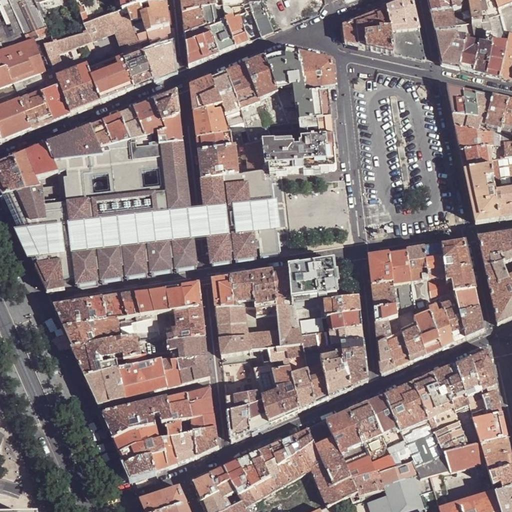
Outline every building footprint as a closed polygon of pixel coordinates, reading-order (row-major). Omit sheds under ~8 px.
[(8,0),(0,0),(0,41),(5,53),(28,45),(8,0)] [(34,0),(8,0),(28,45),(35,43),(51,37),(36,4),(34,0)] [(120,0),(122,6),(122,12),(127,11),(133,8),(140,7),(148,6),(167,4),(166,0),(120,0)] [(180,0),(182,9),(182,16),(205,10),(203,0),(180,0)] [(203,0),(205,10),(212,8),(215,8),(213,0),(203,0)] [(243,7),(244,7),(242,0),(221,0),(222,7),(225,22),(233,18),(238,17),(238,16),(236,10),(243,7)] [(410,0),(398,5),(387,10),(389,26),(390,30),(390,35),(419,32),(411,0),(410,0)] [(427,0),(429,6),(431,15),(452,12),(451,8),(450,0),(427,0)] [(450,0),(451,8),(452,12),(452,14),(453,14),(456,14),(460,13),(460,8),(462,7),(461,5),(468,3),(467,0),(450,0)] [(467,0),(468,3),(469,11),(472,25),(489,23),(489,19),(499,16),(497,10),(493,0),(467,0)] [(511,0),(493,0),(497,10),(511,3),(511,0)] [(83,26),(87,24),(84,7),(82,7),(79,5),(79,3),(76,3),(83,26)] [(273,35),(268,18),(260,3),(249,4),(249,5),(250,9),(251,11),(261,40),(265,38),(273,35)] [(168,15),(167,4),(148,6),(150,11),(141,12),(140,7),(133,8),(127,11),(132,23),(143,20),(146,32),(147,35),(169,28),(168,15)] [(224,54),(235,50),(225,22),(222,7),(218,7),(215,8),(212,8),(205,10),(182,16),(184,25),(185,41),(186,46),(211,36),(219,57),(224,54)] [(358,48),(367,50),(366,35),(381,33),(380,30),(381,30),(384,30),(384,27),(384,26),(389,26),(387,10),(343,28),(345,45),(358,48)] [(45,48),(54,71),(55,74),(60,72),(64,70),(59,57),(116,34),(125,57),(142,50),(137,38),(132,23),(127,11),(122,12),(87,24),(83,26),(89,38),(54,46),(45,48)] [(454,19),(455,26),(472,25),(469,11),(460,13),(456,14),(456,18),(454,19)] [(452,12),(431,15),(433,27),(435,36),(455,34),(454,28),(455,27),(455,26),(454,19),(453,14),(452,14),(452,12)] [(499,16),(489,19),(489,23),(491,36),(492,42),(506,44),(507,39),(499,16)] [(249,44),(239,21),(235,22),(233,18),(225,22),(235,50),(244,46),(249,44)] [(489,23),(472,25),(474,40),(475,44),(478,45),(478,44),(485,45),(484,36),(491,36),(489,23)] [(455,34),(435,36),(442,67),(452,70),(458,71),(465,43),(473,44),(475,44),(474,40),(472,25),(455,26),(455,27),(454,28),(455,34)] [(51,38),(54,46),(89,38),(83,26),(51,38)] [(143,36),(137,38),(142,50),(142,51),(153,47),(155,52),(171,46),(170,36),(169,28),(147,35),(143,36)] [(382,54),(393,57),(390,35),(390,30),(384,30),(381,30),(380,30),(381,33),(366,35),(367,50),(382,54)] [(410,60),(423,63),(424,63),(425,62),(419,32),(390,35),(393,57),(410,60)] [(511,36),(508,35),(507,39),(506,44),(499,80),(511,83),(511,36)] [(211,36),(186,46),(188,69),(205,62),(219,57),(211,36)] [(477,51),(473,74),(481,76),(486,77),(491,46),(492,45),(492,42),(491,36),(484,36),(485,45),(478,44),(478,45),(477,51)] [(35,43),(45,48),(54,46),(51,38),(51,37),(35,43)] [(506,44),(492,42),(492,45),(491,46),(486,77),(494,79),(499,80),(506,44)] [(0,91),(14,86),(43,75),(47,74),(35,43),(28,45),(5,53),(0,54),(0,91)] [(54,71),(45,48),(35,43),(47,74),(54,71)] [(465,43),(458,71),(467,73),(473,74),(477,51),(472,50),(473,44),(465,43)] [(175,74),(171,46),(155,52),(144,56),(154,83),(166,78),(175,74)] [(144,55),(144,56),(155,52),(153,47),(142,51),(144,55)] [(142,50),(125,57),(122,57),(124,61),(125,63),(144,55),(142,51),(142,50)] [(146,86),(154,83),(144,56),(144,55),(125,63),(135,91),(146,86)] [(303,56),(298,55),(299,58),(305,91),(327,89),(335,88),(332,63),(314,59),(303,56)] [(122,57),(97,68),(99,74),(113,69),(112,66),(124,61),(122,57)] [(305,91),(299,58),(290,58),(283,58),(276,59),(269,61),(265,63),(288,126),(331,121),(328,94),(305,96),(305,91)] [(245,67),(258,102),(267,128),(288,126),(265,63),(263,60),(253,64),(245,67)] [(120,97),(135,91),(125,63),(124,61),(112,66),(113,69),(99,74),(97,68),(89,71),(93,82),(102,104),(120,97)] [(88,67),(80,71),(87,89),(93,107),(102,104),(93,82),(89,71),(88,67)] [(267,128),(258,102),(245,67),(235,71),(226,75),(240,111),(245,132),(249,145),(261,143),(272,143),(267,128)] [(47,74),(43,75),(46,84),(48,88),(59,83),(58,80),(56,77),(55,74),(54,71),(47,74)] [(85,110),(93,107),(87,89),(80,71),(74,73),(62,78),(58,80),(59,83),(61,88),(72,116),(85,110)] [(18,95),(46,84),(43,75),(14,86),(18,95)] [(220,77),(211,81),(223,112),(225,117),(240,111),(226,75),(220,77)] [(220,112),(223,112),(211,81),(200,85),(191,89),(193,114),(220,112)] [(42,94),(42,95),(61,88),(59,83),(48,88),(41,91),(42,94)] [(41,91),(48,88),(46,84),(18,95),(20,102),(21,103),(42,94),(41,91)] [(0,91),(0,110),(20,102),(18,95),(14,86),(0,91)] [(61,88),(42,95),(53,123),(65,119),(72,116),(61,88)] [(447,88),(453,117),(466,119),(463,92),(454,90),(447,88)] [(468,93),(463,92),(466,119),(478,121),(476,95),(468,93)] [(42,94),(21,103),(32,132),(44,127),(53,123),(42,95),(42,94)] [(167,99),(154,104),(163,126),(180,119),(178,103),(177,95),(167,99)] [(482,96),(476,95),(478,121),(481,122),(481,123),(486,124),(493,99),(482,96)] [(499,100),(493,99),(486,124),(483,135),(500,139),(509,102),(499,100)] [(21,103),(20,102),(0,110),(0,138),(2,144),(19,137),(32,132),(21,103)] [(511,103),(509,102),(500,139),(511,137),(511,103)] [(143,109),(134,112),(146,140),(153,139),(158,137),(167,135),(163,126),(154,104),(143,109)] [(240,111),(225,117),(229,129),(230,134),(240,132),(245,132),(240,111)] [(127,115),(121,117),(132,144),(146,140),(134,112),(127,115)] [(195,128),(197,141),(230,134),(229,129),(226,130),(220,112),(193,114),(195,128)] [(111,122),(103,125),(113,148),(132,144),(121,117),(111,122)] [(486,124),(481,123),(481,122),(478,121),(466,119),(453,117),(454,124),(455,128),(478,134),(483,135),(486,124)] [(181,132),(180,119),(163,126),(167,135),(158,137),(159,143),(160,149),(183,147),(181,132)] [(288,126),(267,128),(272,143),(261,143),(265,172),(268,171),(268,176),(335,173),(336,171),(333,143),(331,121),(288,126)] [(96,128),(92,129),(101,151),(113,148),(103,125),(96,128)] [(458,143),(461,153),(490,149),(494,149),(492,137),(483,135),(478,134),(455,128),(458,143)] [(59,176),(38,181),(41,191),(92,181),(109,179),(141,175),(158,173),(160,186),(187,182),(186,173),(184,155),(183,147),(160,149),(159,143),(155,144),(153,139),(146,140),(132,144),(113,148),(101,151),(92,129),(65,140),(48,147),(54,163),(59,176)] [(197,149),(198,154),(233,148),(230,134),(197,141),(197,149)] [(492,137),(494,149),(505,147),(504,144),(500,145),(500,139),(492,137)] [(249,145),(245,146),(249,174),(261,172),(265,172),(261,143),(249,145)] [(245,146),(235,148),(239,176),(249,174),(245,146)] [(38,151),(28,155),(37,181),(38,181),(59,176),(54,163),(48,147),(38,151)] [(494,149),(490,149),(491,161),(505,159),(505,147),(494,149)] [(202,183),(239,176),(235,148),(233,148),(198,154),(200,171),(201,183),(202,183)] [(463,164),(465,173),(492,168),(491,161),(490,149),(461,153),(463,164)] [(41,191),(38,181),(37,181),(28,155),(20,159),(14,161),(26,194),(41,191)] [(491,161),(492,168),(495,187),(503,186),(504,192),(511,190),(511,158),(505,159),(491,161)] [(0,191),(3,198),(7,197),(26,194),(14,161),(4,165),(0,166),(0,191)] [(492,168),(465,173),(470,195),(476,225),(499,222),(495,187),(492,168)] [(203,191),(202,191),(203,195),(204,203),(205,217),(206,225),(207,235),(209,246),(210,260),(212,259),(231,257),(236,256),(238,256),(252,253),(256,253),(261,252),(269,251),(275,250),(272,234),(272,229),(268,209),(268,205),(265,189),(265,184),(263,184),(261,172),(249,174),(239,176),(202,183),(203,191)] [(26,194),(7,197),(13,210),(21,229),(36,260),(39,267),(42,274),(46,283),(47,286),(59,284),(71,282),(77,281),(88,280),(97,278),(102,277),(112,276),(122,274),(127,274),(138,272),(146,270),(151,270),(163,268),(171,266),(176,266),(195,263),(196,262),(195,247),(193,237),(192,223),(191,219),(190,208),(188,189),(187,182),(160,186),(160,190),(143,192),(141,175),(109,179),(111,196),(94,198),(92,181),(41,191),(26,194)] [(268,205),(273,204),(270,183),(265,184),(265,189),(268,205)] [(511,190),(504,192),(503,186),(495,187),(499,222),(511,219),(511,190)] [(268,209),(272,229),(277,229),(273,208),(268,209)] [(269,251),(261,252),(262,260),(281,257),(277,233),(272,234),(275,250),(269,251)] [(479,240),(486,271),(503,267),(503,268),(511,263),(511,234),(508,236),(499,237),(485,239),(479,240)] [(456,244),(442,246),(446,279),(449,295),(454,294),(455,294),(462,293),(476,291),(473,276),(465,242),(456,244)] [(446,279),(442,246),(433,247),(424,249),(429,281),(446,279)] [(416,250),(407,252),(411,285),(429,282),(429,281),(424,249),(416,250)] [(398,253),(389,254),(393,284),(396,309),(397,312),(398,319),(412,312),(415,310),(414,302),(411,285),(407,252),(398,253)] [(236,256),(237,264),(247,262),(257,261),(256,253),(252,253),(238,256),(236,256)] [(379,256),(369,258),(370,271),(372,288),(393,284),(389,254),(379,256)] [(212,259),(213,267),(232,264),(231,257),(212,259)] [(177,273),(196,270),(195,263),(176,266),(177,273)] [(325,265),(315,266),(318,297),(337,295),(336,284),(334,263),(325,265)] [(153,277),(172,274),(171,266),(163,268),(151,270),(153,277)] [(300,269),(289,270),(291,298),(291,300),(316,298),(318,297),(315,266),(300,269)] [(39,267),(35,268),(47,294),(60,292),(59,284),(47,286),(46,283),(42,274),(39,267)] [(489,287),(498,327),(511,320),(511,287),(508,280),(506,274),(503,268),(503,267),(486,271),(489,287)] [(128,281),(148,278),(146,270),(138,272),(127,274),(128,281)] [(281,272),(274,273),(277,308),(278,310),(284,309),(283,299),(291,298),(289,270),(281,272)] [(263,274),(253,276),(255,303),(256,309),(256,311),(257,317),(278,315),(278,310),(277,308),(274,273),(263,274)] [(103,285),(123,282),(122,274),(112,276),(102,277),(103,285)] [(240,278),(231,280),(234,305),(234,310),(245,309),(256,309),(255,303),(253,276),(240,278)] [(78,289),(98,286),(97,278),(88,280),(77,281),(78,289)] [(446,279),(429,281),(429,282),(432,302),(440,299),(449,295),(446,279)] [(224,281),(213,283),(215,296),(216,311),(234,310),(234,305),(231,280),(224,281)] [(411,285),(414,302),(427,300),(428,304),(432,302),(429,282),(411,285)] [(393,284),(372,288),(373,300),(375,311),(396,309),(393,284)] [(192,286),(181,287),(185,311),(202,309),(201,302),(199,285),(192,286)] [(173,289),(166,290),(169,314),(170,314),(185,311),(181,287),(173,289)] [(156,291),(149,293),(154,316),(169,314),(166,290),(156,291)] [(462,296),(455,297),(456,302),(459,314),(480,309),(477,297),(476,291),(462,293),(462,296)] [(142,294),(135,295),(140,318),(154,316),(149,293),(142,294)] [(449,295),(440,299),(442,306),(456,302),(455,297),(455,294),(454,294),(449,295)] [(128,296),(122,297),(127,320),(140,318),(135,295),(128,296)] [(318,297),(316,298),(317,307),(295,310),(298,324),(322,320),(321,303),(325,303),(338,301),(337,298),(337,295),(318,297)] [(122,297),(103,300),(107,323),(118,321),(127,320),(122,297)] [(291,298),(283,299),(284,309),(288,308),(292,308),(291,300),(291,298)] [(316,298),(291,300),(292,308),(294,307),(295,310),(317,307),(316,298)] [(322,320),(326,320),(328,319),(360,315),(359,306),(358,299),(338,301),(325,303),(321,303),(322,320)] [(442,306),(440,299),(432,302),(428,304),(429,307),(432,306),(433,308),(436,307),(439,316),(444,314),(442,306)] [(84,303),(53,308),(58,318),(63,330),(107,323),(103,300),(84,303)] [(427,300),(414,302),(415,310),(412,312),(426,358),(433,355),(441,351),(432,319),(429,307),(428,304),(427,300)] [(446,314),(454,346),(461,343),(465,341),(459,314),(456,302),(442,306),(444,314),(446,314)] [(429,307),(432,319),(441,351),(448,348),(454,346),(446,314),(444,314),(439,316),(436,307),(433,308),(432,306),(429,307)] [(234,310),(216,311),(217,317),(219,338),(220,342),(248,339),(250,353),(251,353),(251,352),(269,351),(286,349),(303,347),(301,339),(300,333),(298,324),(295,310),(294,307),(292,308),(288,308),(284,309),(278,310),(278,315),(280,332),(248,336),(245,309),(234,310)] [(185,311),(170,314),(174,337),(169,338),(169,344),(205,339),(203,322),(202,309),(185,311)] [(396,309),(375,311),(375,319),(376,326),(388,322),(398,319),(397,312),(396,309)] [(480,309),(459,314),(465,341),(476,336),(485,333),(480,309)] [(412,312),(398,319),(402,334),(411,364),(419,361),(426,358),(412,312)] [(127,320),(118,321),(107,323),(63,330),(67,338),(73,351),(140,339),(141,342),(169,338),(174,337),(170,314),(169,314),(154,316),(140,318),(127,320)] [(360,315),(328,319),(330,334),(361,329),(361,321),(360,315)] [(322,320),(298,324),(300,333),(301,339),(316,336),(327,335),(330,334),(328,319),(326,320),(322,320)] [(398,319),(388,322),(392,339),(402,334),(398,319)] [(388,322),(376,326),(377,337),(378,347),(388,342),(393,340),(392,339),(388,322)] [(330,334),(332,347),(345,345),(363,343),(362,334),(361,329),(330,334)] [(393,340),(388,342),(395,371),(404,367),(411,364),(402,334),(392,339),(393,340)] [(327,335),(316,336),(319,350),(328,348),(327,335)] [(308,373),(322,368),(321,360),(319,350),(316,336),(301,339),(303,347),(308,373)] [(140,339),(73,351),(83,373),(85,379),(102,375),(100,368),(117,364),(126,362),(147,357),(147,356),(170,354),(169,344),(169,338),(141,342),(140,339)] [(169,344),(170,354),(176,353),(180,353),(206,350),(206,345),(205,339),(169,344)] [(248,339),(220,342),(221,351),(221,357),(250,353),(248,339)] [(380,362),(381,377),(395,371),(388,342),(378,347),(380,362)] [(363,343),(345,345),(346,356),(347,367),(349,367),(351,390),(356,388),(368,383),(366,370),(363,343)] [(328,348),(319,350),(321,360),(346,356),(345,345),(332,347),(328,348)] [(303,347),(286,349),(300,413),(309,409),(316,406),(308,373),(303,347)] [(286,349),(269,351),(271,364),(272,368),(277,395),(261,400),(262,404),(266,419),(270,426),(278,423),(292,417),(300,413),(286,349)] [(173,389),(195,384),(190,361),(208,360),(207,354),(206,350),(180,353),(181,361),(177,362),(162,366),(168,391),(173,389)] [(471,360),(481,393),(496,387),(493,373),(489,352),(480,356),(471,360)] [(346,356),(321,360),(322,368),(329,400),(342,395),(351,390),(349,367),(347,367),(346,356)] [(147,357),(126,362),(128,367),(118,369),(117,364),(100,368),(102,375),(85,379),(89,387),(91,391),(120,384),(118,372),(119,371),(138,368),(148,366),(147,357)] [(208,360),(190,361),(195,384),(210,380),(209,374),(208,360)] [(462,364),(456,367),(466,399),(481,393),(471,360),(462,364)] [(138,368),(144,397),(155,394),(168,391),(162,366),(162,364),(148,366),(138,368)] [(442,372),(432,377),(439,393),(444,391),(453,412),(454,413),(469,407),(466,399),(456,367),(442,372)] [(120,384),(125,401),(135,399),(144,397),(138,368),(119,371),(118,372),(120,384)] [(266,369),(255,370),(260,394),(261,400),(277,395),(272,368),(266,369)] [(308,373),(316,406),(324,403),(329,400),(322,368),(308,373)] [(421,382),(413,385),(429,422),(453,412),(444,391),(439,393),(432,377),(421,382)] [(120,384),(91,391),(98,408),(114,404),(125,401),(120,384)] [(429,422),(413,385),(398,392),(385,398),(400,433),(429,422)] [(481,393),(486,410),(488,418),(488,419),(502,415),(500,405),(499,396),(496,387),(481,393)] [(211,389),(187,395),(189,406),(212,401),(211,394),(211,389)] [(481,393),(466,399),(469,407),(471,416),(486,410),(481,393)] [(178,398),(167,400),(172,424),(182,423),(182,424),(192,422),(192,421),(189,406),(187,395),(178,398)] [(257,395),(226,401),(227,408),(228,415),(248,409),(259,405),(257,395)] [(374,402),(368,405),(382,437),(388,450),(395,469),(403,466),(400,460),(411,457),(403,438),(400,433),(385,398),(374,402)] [(105,415),(103,418),(109,432),(114,442),(131,434),(156,428),(162,426),(167,425),(172,424),(167,400),(105,415)] [(212,401),(189,406),(192,421),(197,420),(214,417),(213,408),(212,401)] [(248,409),(251,435),(263,429),(270,426),(266,419),(262,404),(259,405),(248,409)] [(358,409),(350,413),(363,445),(382,437),(368,405),(358,409)] [(469,407),(454,413),(459,425),(469,448),(480,445),(474,423),(472,419),(471,416),(469,407)] [(248,409),(228,415),(229,425),(231,444),(241,440),(251,435),(248,409)] [(486,410),(471,416),(472,419),(475,418),(476,422),(488,418),(486,410)] [(453,412),(429,422),(431,427),(435,435),(459,425),(454,413),(453,412)] [(336,419),(327,423),(334,439),(341,455),(349,451),(363,445),(350,413),(336,419)] [(502,415),(488,419),(488,418),(476,422),(474,423),(480,445),(507,439),(504,423),(502,415)] [(214,417),(197,420),(198,425),(182,428),(183,437),(194,435),(215,430),(215,423),(214,417)] [(429,422),(400,433),(403,438),(431,427),(429,422)] [(165,455),(168,469),(173,467),(178,465),(172,440),(183,437),(182,428),(182,424),(182,423),(172,424),(167,425),(168,434),(169,440),(162,442),(165,455)] [(315,428),(308,432),(314,443),(316,447),(334,439),(327,423),(315,428)] [(162,426),(156,428),(158,437),(168,434),(167,425),(162,426)] [(459,425),(435,435),(443,455),(445,454),(469,448),(459,425)] [(431,427),(403,438),(411,457),(413,462),(416,467),(445,455),(445,454),(443,455),(435,435),(431,427)] [(131,434),(114,442),(116,447),(120,455),(135,448),(159,442),(158,437),(156,428),(131,434)] [(215,430),(194,435),(196,459),(206,455),(219,449),(215,430)] [(300,435),(295,438),(302,451),(314,443),(308,432),(300,435)] [(183,437),(172,440),(178,465),(184,463),(188,462),(196,459),(194,435),(183,437)] [(382,437),(363,445),(367,454),(369,458),(388,450),(382,437)] [(288,441),(282,443),(290,460),(302,451),(295,438),(288,441)] [(341,455),(334,439),(316,447),(314,443),(302,451),(290,460),(277,469),(280,474),(270,479),(262,484),(251,490),(239,496),(240,498),(242,503),(246,509),(312,471),(327,508),(347,499),(358,494),(351,479),(345,463),(341,455)] [(507,439),(480,445),(490,475),(511,467),(511,461),(511,457),(508,443),(507,439)] [(135,448),(120,455),(122,461),(125,467),(138,461),(151,458),(165,455),(162,442),(159,442),(135,448)] [(264,452),(259,454),(270,479),(280,474),(277,469),(290,460),(282,443),(278,445),(264,452)] [(363,445),(349,451),(353,460),(367,454),(363,445)] [(442,476),(430,479),(435,496),(439,510),(439,511),(501,511),(496,494),(493,486),(490,475),(480,445),(469,448),(445,454),(445,455),(451,473),(451,474),(475,468),(483,496),(478,498),(451,506),(442,476)] [(388,450),(369,458),(375,472),(379,471),(380,473),(395,469),(388,450)] [(253,457),(250,458),(262,484),(270,479),(259,454),(253,457)] [(353,460),(345,463),(351,479),(375,472),(369,458),(367,454),(353,460)] [(151,458),(156,473),(163,470),(168,469),(165,455),(151,458)] [(445,455),(416,467),(422,481),(430,479),(442,476),(451,473),(445,455)] [(411,457),(400,460),(403,466),(411,464),(411,463),(413,462),(411,457)] [(127,472),(131,481),(145,476),(156,473),(151,458),(138,461),(125,467),(127,472)] [(243,461),(238,464),(251,490),(262,484),(250,458),(243,461)] [(411,464),(423,499),(435,496),(430,479),(422,481),(416,467),(413,462),(411,463),(411,464)] [(232,466),(225,470),(231,482),(237,493),(239,496),(251,490),(238,464),(232,466)] [(395,469),(380,473),(385,489),(387,496),(388,498),(392,511),(426,511),(423,499),(411,464),(403,466),(395,469)] [(511,467),(490,475),(493,486),(501,484),(503,492),(504,492),(511,489),(511,467)] [(219,473),(212,476),(218,490),(231,482),(225,470),(219,473)] [(375,472),(351,479),(358,494),(359,497),(385,489),(380,473),(379,471),(375,472)] [(205,479),(193,484),(197,495),(201,503),(220,494),(218,490),(212,476),(205,479)] [(231,482),(218,490),(220,494),(201,503),(204,511),(224,511),(229,510),(242,503),(240,498),(229,504),(226,499),(237,493),(231,482)] [(501,484),(493,486),(496,494),(503,492),(501,484)] [(144,510),(145,511),(166,511),(186,505),(180,489),(161,495),(141,502),(144,510)] [(511,511),(511,489),(504,492),(503,492),(496,494),(501,511),(511,511)] [(237,493),(226,499),(229,504),(240,498),(239,496),(237,493)] [(358,494),(347,499),(350,505),(361,501),(359,497),(358,494)] [(439,511),(439,510),(435,496),(423,499),(426,511),(439,511)] [(392,511),(388,498),(380,501),(379,499),(369,503),(371,511),(392,511)] [(247,511),(246,509),(242,503),(229,510),(229,511),(247,511)]
